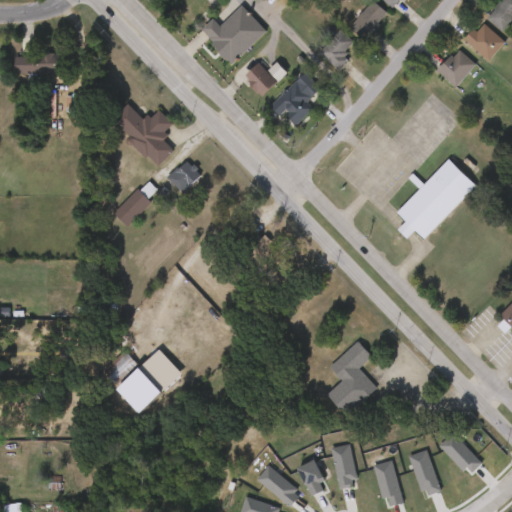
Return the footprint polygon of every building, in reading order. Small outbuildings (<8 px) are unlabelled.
[(382,24),(378,30),(375,28),(365,40),(352,27),(374,0),(376,0),(389,11),(380,22),(382,24)] [(399,0),(394,7),(393,9),(383,0),(399,0)] [(511,0),(511,22),(505,31),(489,18),(501,0),(511,0)] [(244,5),(267,30),(233,63),(214,43),(215,42),(204,28),(214,18),(221,26),(244,5)] [(333,36),(348,50),(363,33),(361,32),(370,23),(356,10),(333,36)] [(203,36),(196,28),(183,41),(215,74),(249,40),(225,15),(203,36)] [(487,24),(507,41),(491,61),(465,39),(475,28),(480,32),(487,24)] [(344,69),(342,71),(321,54),(342,29),(356,41),(347,51),(350,53),(347,57),(351,60),(344,69)] [(488,52),(467,34),(460,41),(457,38),(447,49),(471,71),(488,52)] [(302,62),(322,81),(333,69),(327,63),(337,51),(323,39),(302,62)] [(462,49),(478,63),(458,87),(438,71),(443,65),(441,64),(445,60),(448,62),(454,55),(456,57),(462,49)] [(53,54),(62,55),(63,74),(14,74),(14,57),(30,57),(30,55),(53,54)] [(441,97),(458,72),(439,58),(421,83),(441,97)] [(279,82),(264,96),(249,82),(251,79),(248,75),(261,63),(279,82)] [(0,82),(42,83),(42,65),(0,65),(0,68),(0,82)] [(307,72),(323,89),(309,102),(315,109),(298,126),(291,119),(293,118),(289,114),(291,112),(288,109),(282,116),(272,106),(307,72)] [(260,92),(242,73),(227,87),(245,106),(260,92)] [(253,115),(263,126),(267,121),(280,135),(297,118),(290,112),(304,99),(288,82),(253,115)] [(145,118),(146,119),(150,115),(154,118),(162,110),(175,123),(167,132),(170,136),(166,140),(175,150),(160,166),(150,156),(148,158),(135,145),(133,147),(131,146),(129,140),(132,136),(115,120),(130,104),(145,118)] [(158,135),(141,118),(128,131),(112,115),(97,130),(113,146),(111,149),(140,178),(157,160),(145,148),(158,135)] [(474,185),(423,238),(414,229),(406,238),(397,228),(405,220),(396,211),(447,158),(474,185)] [(187,160),(194,166),(196,164),(200,168),(198,170),(203,175),(184,193),(169,177),(187,160)] [(169,169),(151,188),(166,203),(185,184),(169,169)] [(159,189),(149,199),(153,203),(128,227),(115,213),(140,189),(141,190),(151,181),(159,189)] [(111,236),(135,211),(132,209),(140,200),(130,190),(98,224),(111,236)] [(245,224),(257,236),(259,234),(263,238),(267,234),(274,241),(270,245),(276,251),(269,258),(264,253),(260,259),(233,232),(242,222),(245,224)] [(236,257),(247,267),(255,259),(251,256),(255,251),(248,245),(236,257)] [(303,277),(291,288),(274,269),(286,258),(303,277)] [(0,314),(0,308),(1,301),(24,301),(24,314),(0,314)] [(511,329),(507,334),(500,327),(507,320),(502,315),(511,305),(511,329)] [(378,388),(349,416),(328,394),(343,379),(332,367),(360,340),(374,355),(361,368),(379,387),(378,388)] [(360,398),(342,378),(355,366),(341,350),(313,377),(325,390),(310,404),(330,425),(360,398)] [(140,365),(118,386),(104,372),(127,351),(140,365)] [(86,381),(100,396),(122,375),(108,360),(86,381)] [(57,387),(55,411),(36,410),(36,406),(40,406),(42,386),(57,387)] [(423,454),(451,485),(464,473),(436,442),(423,454)] [(320,499),(339,496),(333,454),(315,457),(320,499)] [(392,465),(406,507),(424,501),(410,459),(392,465)] [(307,500),(303,492),(307,491),(299,470),(281,477),(293,506),(307,500)] [(356,475),(365,509),(371,508),(371,511),(386,511),(375,470),(356,475)] [(239,489),(266,511),(277,511),(285,503),(251,475),(239,489)]
